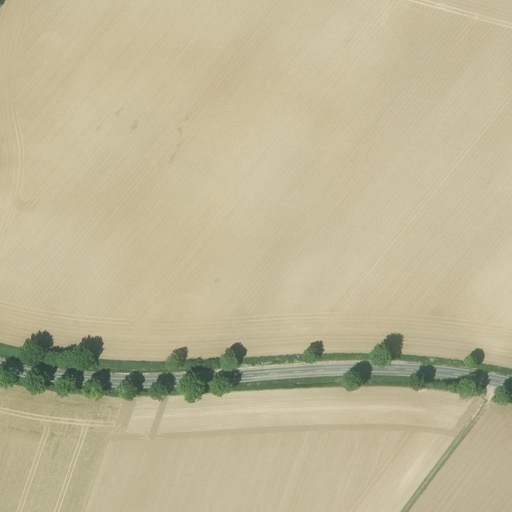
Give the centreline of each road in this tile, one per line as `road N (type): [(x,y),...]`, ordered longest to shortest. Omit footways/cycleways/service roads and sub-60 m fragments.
road 1 (tertiary): [(0,365),(122,381),(405,369),(511,384)]
road 2 (track): [(497,381),(404,511)]
